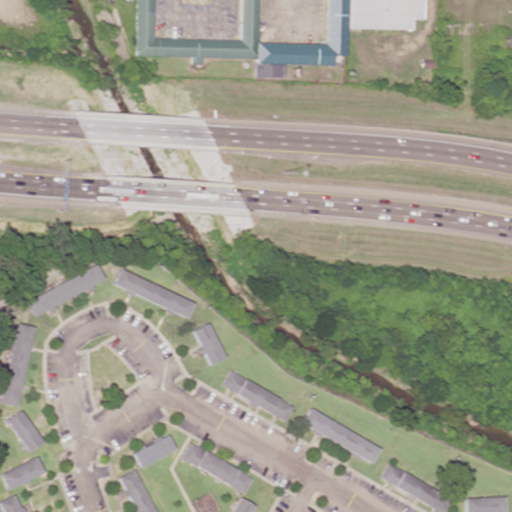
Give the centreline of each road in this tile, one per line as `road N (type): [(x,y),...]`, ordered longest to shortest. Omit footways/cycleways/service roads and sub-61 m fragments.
road 1 (residential): [(98,511),(84,471),(87,442),(168,395),(373,511)]
road 2 (motorway): [(511,168),(204,137)]
road 3 (motorway): [(233,198),(511,229)]
road 4 (residential): [(168,395),(150,358),(114,325),(78,336),(66,349),(65,380),(87,442)]
road 5 (motorway): [(106,192),(233,198)]
road 6 (motorway): [(204,137),(78,129)]
